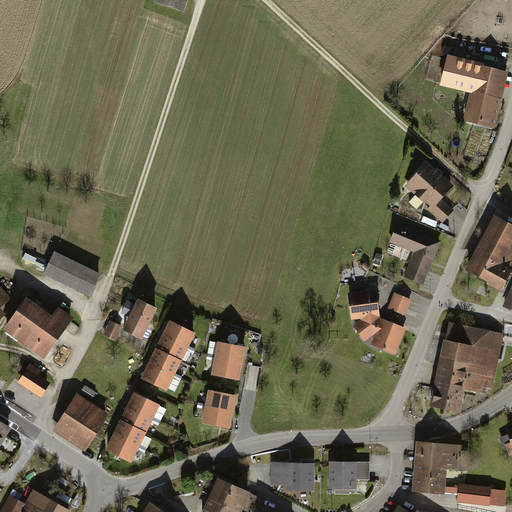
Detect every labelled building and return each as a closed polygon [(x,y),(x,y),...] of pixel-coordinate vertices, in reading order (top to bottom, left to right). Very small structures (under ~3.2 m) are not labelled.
[(188,0),(150,0),(151,0),(185,11),(188,0)] [(440,49),(437,60),(452,64),(455,54),(440,49)] [(461,121),(493,130),(508,74),(470,64),(473,53),(465,51),(456,88),(469,91),(461,121)] [(427,162),(405,186),(429,208),(427,211),(435,218),(430,224),(435,229),(441,223),(442,224),(454,211),(440,199),(452,185),(427,162)] [(511,274),(511,226),(493,216),(463,272),(502,292),(511,274)] [(404,280),(423,288),(440,243),(396,226),(389,245),(413,254),(404,280)] [(42,251),(22,248),(21,259),(41,261),(42,251)] [(101,276),(53,252),(42,274),(90,298),(101,276)] [(511,286),(501,307),(511,312),(511,286)] [(0,318),(5,314),(0,308),(0,307),(10,299),(0,288),(0,318)] [(374,288),(346,292),(349,317),(363,315),(352,325),(363,338),(373,331),(370,343),(393,352),(403,326),(377,317),(374,288)] [(408,298),(392,292),(386,307),(402,313),(408,298)] [(24,298),(2,330),(43,358),(71,317),(55,307),(49,315),(24,298)] [(121,331),(140,341),(155,309),(136,300),(121,331)] [(194,332),(171,320),(143,375),(167,387),(194,332)] [(121,326),(109,321),(103,336),(115,341),(121,326)] [(447,323),(428,407),(458,414),(463,391),(485,396),(486,389),(493,390),(505,336),(447,323)] [(245,346),(218,341),(212,375),(239,380),(245,346)] [(30,364),(16,384),(40,400),(50,385),(37,377),(41,372),(30,364)] [(97,395),(84,387),(81,394),(94,401),(97,395)] [(236,395),(209,390),(203,424),(230,428),(236,395)] [(159,405),(135,393),(108,448),(131,460),(159,405)] [(85,453),(108,416),(74,396),(52,432),(85,453)] [(0,444),(9,428),(0,423),(0,444)] [(511,428),(504,431),(505,435),(499,438),(502,447),(504,446),(509,458),(511,456),(511,428)] [(462,445),(415,442),(411,493),(456,496),(456,504),(497,507),(498,491),(491,490),(491,487),(457,485),(457,489),(445,488),(446,471),(467,472),(468,459),(461,458),(462,445)] [(328,464),(328,490),(334,490),(334,495),(348,494),(348,490),(356,490),(356,482),(369,482),(369,463),(328,464)] [(314,494),(314,465),(270,465),(270,487),(283,487),(283,494),(314,494)] [(215,479),(201,511),(241,511),(249,493),(215,479)] [(68,511),(72,506),(34,487),(24,505),(9,497),(0,511),(68,511)] [(161,511),(147,502),(141,511),(161,511)]
